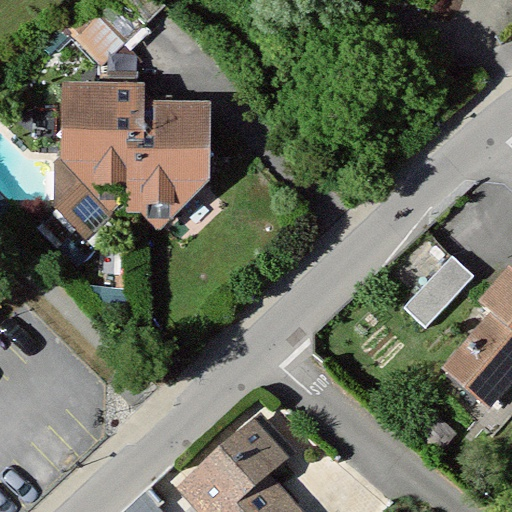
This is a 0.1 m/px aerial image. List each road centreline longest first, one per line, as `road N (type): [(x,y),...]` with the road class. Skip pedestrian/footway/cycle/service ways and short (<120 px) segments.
road 1 (residential): [(497,130),(253,346)]
road 2 (residential): [(253,346),(452,511)]
road 3 (residential): [(253,346),(79,511)]
